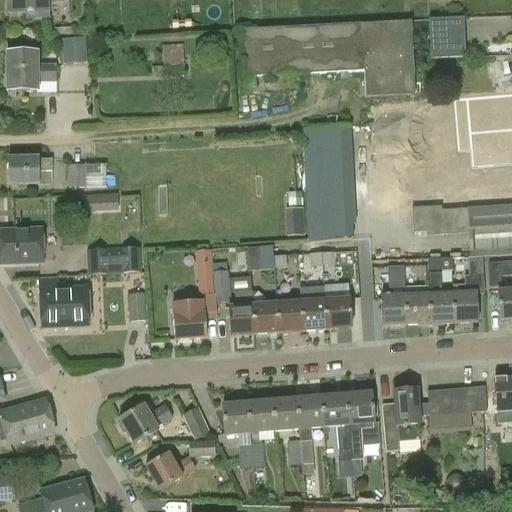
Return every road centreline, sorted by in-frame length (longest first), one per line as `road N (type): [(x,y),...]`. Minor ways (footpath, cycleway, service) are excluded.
road 1 (residential): [(56,397),(124,381),(511,346)]
road 2 (residential): [(125,511),(56,397)]
